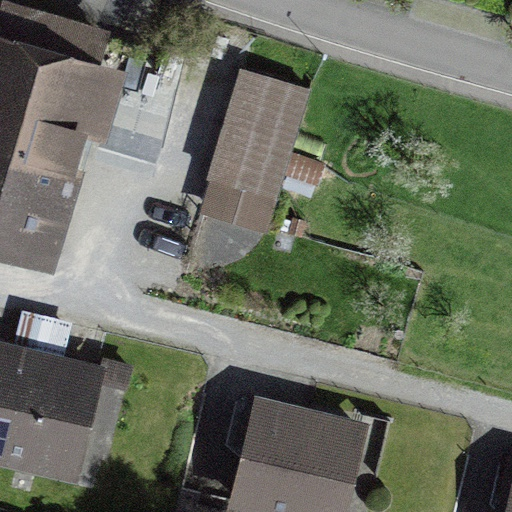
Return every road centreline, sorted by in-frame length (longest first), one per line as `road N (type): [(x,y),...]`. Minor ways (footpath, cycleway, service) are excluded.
road 1 (residential): [(0,302),(511,416)]
road 2 (residential): [(304,0),(511,63)]
